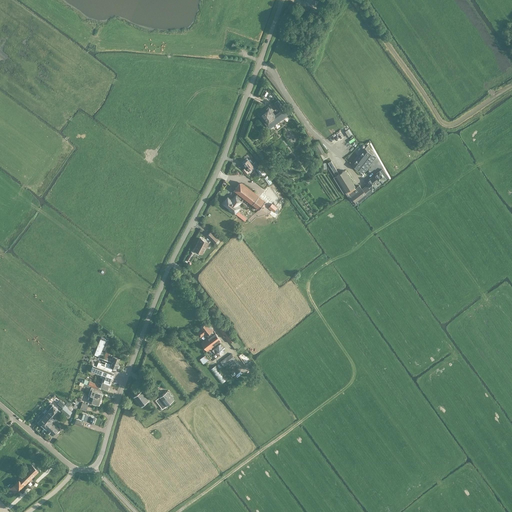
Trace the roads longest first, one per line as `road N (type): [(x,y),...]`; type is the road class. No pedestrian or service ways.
road 1 (unclassified): [(0,405),(74,468),(96,465),(157,295),(223,157),(282,0)]
road 2 (track): [(495,155),(311,275),(308,294),(351,360),(350,383),(178,511)]
